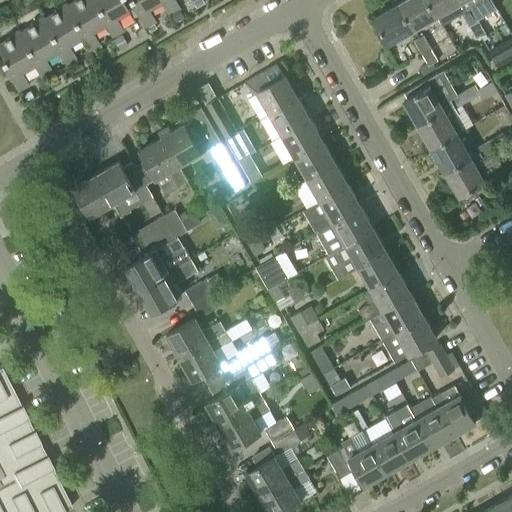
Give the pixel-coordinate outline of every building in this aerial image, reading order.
[(62,5),(81,38),(89,50),(100,43),(93,31),(105,24),(91,0),(74,0),(68,4),(67,2),(62,5)] [(91,0),(105,24),(112,36),(124,30),(117,18),(129,10),(123,0),(91,0)] [(161,1),(160,0),(129,0),(145,27),(157,21),(149,8),(161,1)] [(160,0),(161,1),(169,14),(170,13),(178,9),(180,7),(175,0),(160,0)] [(399,2),(398,3),(413,27),(436,14),(428,0),(405,0),(400,4),(399,2)] [(428,0),(436,14),(442,24),(462,13),(466,10),(459,0),(428,0)] [(484,0),(459,0),(466,10),(466,11),(471,8),(484,0)] [(389,41),(413,27),(398,3),(399,4),(376,17),(375,16),(374,17),(389,43),(390,42),(389,41)] [(39,18),(58,51),(65,63),(77,57),(70,45),(81,38),(62,5),(55,9),(56,11),(44,18),(43,16),(39,18)] [(469,25),(473,22),(477,20),(471,8),(466,11),(466,10),(462,13),(469,25)] [(178,9),(170,13),(174,21),(182,17),(178,9)] [(15,32),(34,64),(42,77),(53,70),(46,58),(58,51),(39,18),(30,23),(31,25),(20,31),(19,30),(15,32)] [(477,20),(473,22),(469,25),(476,37),(485,33),(477,20)] [(34,64),(15,32),(7,37),(8,39),(0,43),(0,53),(3,59),(0,60),(0,61),(17,91),(29,84),(22,72),(34,64)] [(120,33),(112,38),(119,49),(127,44),(120,33)] [(414,40),(421,53),(430,48),(423,35),(414,40)] [(437,60),(430,48),(421,53),(427,63),(421,67),(424,73),(436,67),(433,62),(437,60)] [(261,119),(298,97),(285,74),(284,74),(277,62),(245,81),(252,93),(247,96),(261,119)] [(408,97),(404,99),(404,100),(405,99),(419,122),(417,123),(418,123),(443,109),(452,104),(450,100),(453,98),(452,97),(450,93),(446,95),(435,76),(434,75),(427,79),(404,92),(405,93),(408,97)] [(467,102),(479,95),(481,98),(496,89),(492,81),(476,90),(474,86),(462,93),(467,102)] [(452,104),(454,109),(456,108),(467,102),(462,93),(460,94),(453,98),(450,100),(452,104)] [(219,127),(230,120),(217,97),(206,103),(219,127)] [(311,119),(298,97),(261,119),(273,140),(282,135),(311,119)] [(454,109),(452,104),(443,109),(418,123),(418,124),(419,123),(432,146),(431,147),(456,133),(473,123),(465,110),(459,114),(456,108),(454,109)] [(162,136),(179,165),(202,152),(207,162),(215,157),(234,191),(246,184),(213,128),(202,134),(193,119),(184,124),(183,123),(182,123),(183,124),(172,130),(169,125),(159,130),(162,136)] [(295,158),(324,141),(311,119),(282,135),(295,158)] [(232,124),(230,120),(219,127),(226,139),(236,133),(236,131),(237,131),(232,124)] [(502,132),(489,140),(494,149),(507,141),(502,132)] [(232,150),(243,144),(236,133),(226,139),(232,150)] [(445,171),(470,156),(456,133),(431,147),(432,148),(433,147),(446,170),(445,171)] [(188,180),(179,165),(162,136),(141,148),(141,147),(139,148),(145,158),(135,165),(146,184),(156,178),(165,193),(188,180)] [(477,147),(479,151),(482,156),(494,149),(489,140),(477,147)] [(336,163),(324,141),(295,158),(308,179),(336,163)] [(243,144),(232,150),(238,161),(249,155),(243,144)] [(445,171),(446,171),(459,194),(458,194),(459,195),(485,180),(484,179),(504,168),(494,149),(482,156),(479,151),(470,156),(445,171)] [(249,155),(238,161),(245,173),(256,167),(249,155)] [(114,202),(121,216),(131,210),(130,209),(153,195),(146,184),(135,165),(133,161),(123,167),(119,160),(117,161),(97,173),(114,202)] [(320,201),(349,185),(336,163),(308,179),(320,201)] [(92,215),(114,202),(97,173),(76,185),(75,185),(74,186),(91,215),(92,215)] [(318,232),(361,207),(349,185),(320,201),(327,212),(312,220),(318,232)] [(258,194),(238,206),(244,216),(264,204),(258,194)] [(373,228),(361,207),(318,232),(330,253),(333,251),(373,228)] [(163,216),(175,237),(187,230),(175,209),(163,216)] [(152,222),(159,234),(164,243),(175,237),(163,216),(152,222)] [(139,245),(159,234),(152,222),(132,234),(139,245)] [(240,229),(248,243),(259,237),(251,223),(240,229)] [(346,273),(358,266),(386,250),(373,228),(333,251),(346,273)] [(181,248),(175,237),(164,243),(159,234),(139,245),(145,255),(144,256),(127,265),(127,266),(128,266),(140,287),(192,258),(191,257),(184,246),(181,248)] [(259,237),(248,243),(255,255),(266,249),(259,237)] [(370,288),(398,271),(386,250),(358,266),(370,288)] [(277,256),(256,268),(260,276),(268,288),(278,282),(289,276),(277,256)] [(140,287),(152,309),(170,300),(182,292),(175,280),(177,279),(180,279),(190,274),(189,272),(196,267),(192,258),(140,287)] [(398,271),(370,288),(362,292),(368,303),(359,308),(366,320),(370,317),(411,293),(398,271)] [(278,282),(268,288),(275,301),(280,298),(285,307),(310,292),(301,277),(295,280),(292,275),(289,276),(278,282)] [(214,292),(206,280),(185,292),(192,305),(214,292)] [(214,292),(192,305),(200,318),(221,306),(214,292)] [(383,340),(424,316),(411,293),(370,317),(383,340)] [(299,329),(300,331),(319,319),(311,304),(290,317),(297,330),(299,329)] [(179,356),(225,329),(220,320),(203,329),(196,316),(166,334),(167,335),(179,356)] [(383,340),(395,361),(436,337),(424,316),(383,340)] [(324,328),(319,319),(300,331),(308,345),(320,338),(316,332),(324,328)] [(179,356),(192,377),(191,377),(192,378),(238,352),(225,329),(179,356)] [(231,372),(232,375),(273,351),(271,347),(280,342),(274,333),(225,361),(231,372)] [(409,360),(415,370),(417,369),(417,370),(432,361),(440,375),(454,367),(440,343),(409,360)] [(324,374),(334,368),(320,344),(310,350),(324,374)] [(238,384),(278,361),(273,351),(232,375),(238,384)] [(387,373),(393,382),(415,370),(409,360),(387,373)] [(0,511),(60,511),(72,506),(1,366),(0,366),(0,511)] [(341,379),(334,368),(324,374),(336,394),(350,385),(345,376),(341,379)] [(387,373),(376,379),(382,389),(393,382),(387,373)] [(343,397),(349,407),(373,394),(367,383),(343,397)] [(219,425),(264,398),(259,389),(243,398),(235,385),(206,402),(219,425)] [(432,397),(453,434),(475,421),(474,418),(486,411),(474,390),(462,397),(460,394),(447,401),(442,391),(432,397)] [(415,419),(431,446),(453,434),(432,397),(431,395),(409,407),(415,419)] [(349,407),(343,397),(332,402),(338,413),(349,407)] [(219,425),(232,445),(231,446),(232,447),(262,429),(255,417),(270,408),(264,398),(219,425)] [(385,416),(387,419),(409,459),(431,446),(415,419),(404,425),(396,410),(385,416)] [(264,430),(271,444),(294,431),(286,417),(264,430)] [(365,432),(387,471),(409,459),(387,419),(365,432)] [(365,484),(387,471),(365,432),(363,429),(351,436),(341,441),(349,456),(365,484)] [(294,431),(271,444),(278,456),(301,443),(294,431)] [(247,473),(259,494),(304,468),(293,449),(277,458),(275,455),(270,446),(252,456),(257,465),(246,472),(246,473),(247,473)] [(338,448),(327,455),(339,477),(351,470),(338,448)] [(310,478),(304,468),(259,494),(269,511),(278,511),(301,499),(300,498),(293,487),(310,478)] [(511,511),(511,494),(496,504),(500,511),(511,511)]
